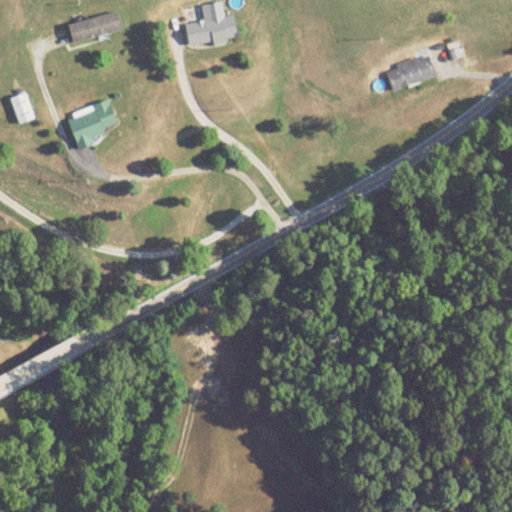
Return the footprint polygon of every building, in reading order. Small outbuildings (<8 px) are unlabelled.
[(186,24),(189,47),(238,40),(235,16),(224,17),(222,3),(203,5),(205,21),(186,24)] [(122,30),(117,12),(68,26),(73,44),(122,30)] [(394,91),(436,76),(428,54),(386,69),(394,91)] [(19,124),(33,119),(25,94),(11,99),(19,124)] [(91,105),(93,111),(85,114),(68,119),(77,149),(108,139),(104,129),(117,125),(109,100),(91,105)]
